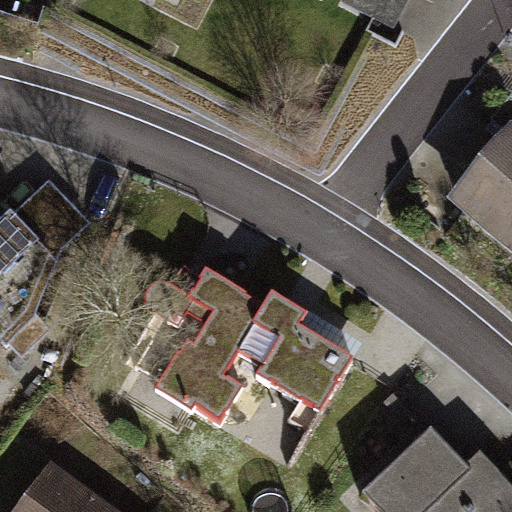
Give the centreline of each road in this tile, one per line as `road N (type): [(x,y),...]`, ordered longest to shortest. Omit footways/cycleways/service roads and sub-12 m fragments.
road 1 (residential): [(0,96),(328,229)]
road 2 (residential): [(328,229),(504,0)]
road 3 (residential): [(328,229),(511,382)]
